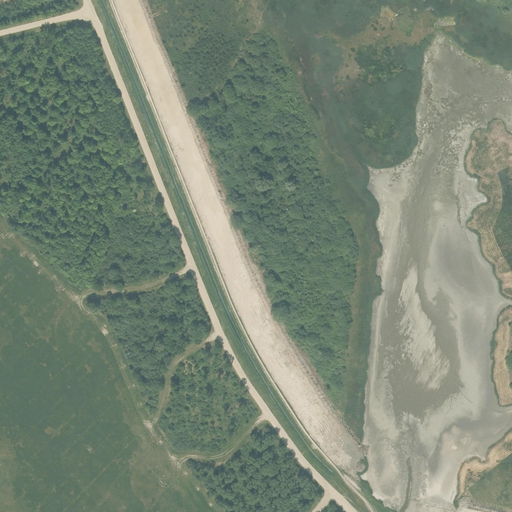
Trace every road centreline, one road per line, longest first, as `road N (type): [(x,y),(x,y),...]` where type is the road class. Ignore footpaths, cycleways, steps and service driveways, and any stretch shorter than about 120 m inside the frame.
road 1 (track): [(266,411),(218,334),(88,9)]
road 2 (track): [(0,227),(104,329),(149,428),(176,462)]
